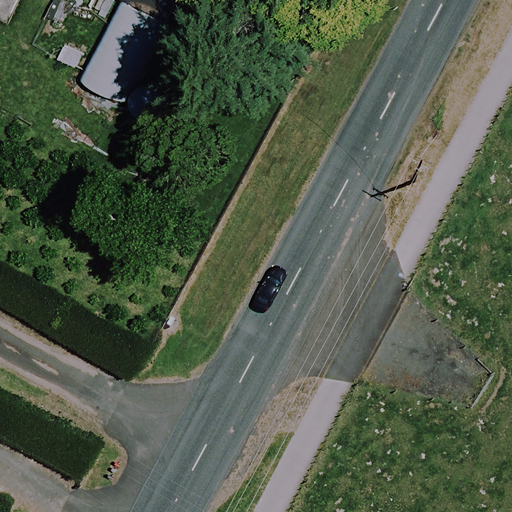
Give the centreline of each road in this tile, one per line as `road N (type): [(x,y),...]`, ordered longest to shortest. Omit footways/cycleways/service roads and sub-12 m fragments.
road 1 (unclassified): [(163,511),(434,0)]
road 2 (unknown): [(0,358),(191,460)]
